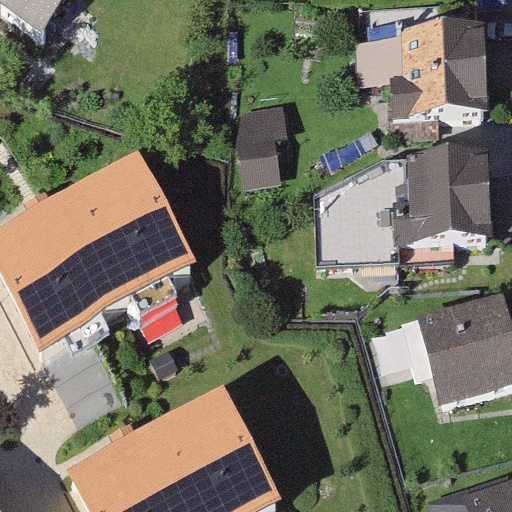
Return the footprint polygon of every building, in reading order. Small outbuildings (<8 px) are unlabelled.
[(0,0),(0,7),(68,60),(115,0),(0,0)] [(509,33),(404,34),(404,145),(510,144),(509,33)] [(249,194),(291,191),(285,112),(242,116),(249,194)] [(416,267),(511,266),(508,183),(398,185),(317,219),(319,288),(416,267)] [(47,229),(0,253),(0,281),(40,363),(188,290),(136,186),(47,229)] [(424,343),(443,421),(511,404),(511,347),(506,323),(424,343)] [(131,465),(74,496),(82,511),(269,511),(222,420),(131,465)] [(511,511),(511,491),(443,511),(511,511)]
